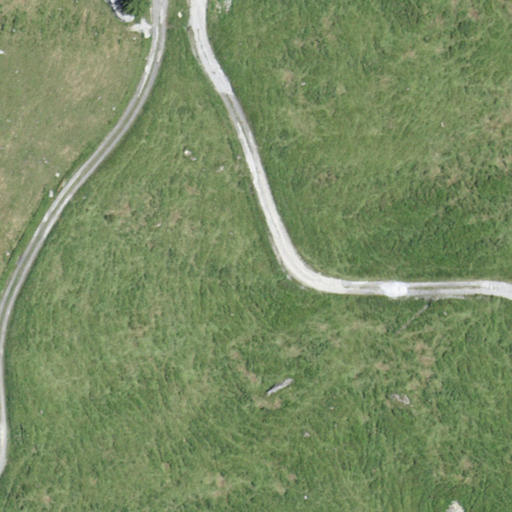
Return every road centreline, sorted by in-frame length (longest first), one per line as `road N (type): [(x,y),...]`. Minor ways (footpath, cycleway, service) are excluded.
road 1 (unclassified): [(194,0),(202,52),(245,142),(285,260),(300,279),(358,290),(511,295)]
road 2 (unclassified): [(0,323),(34,242),(144,87),(156,0)]
